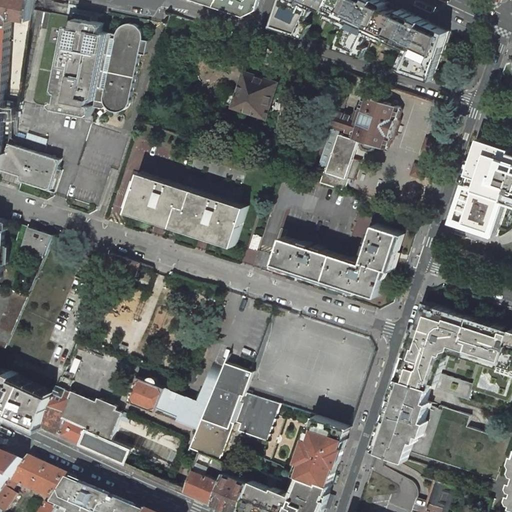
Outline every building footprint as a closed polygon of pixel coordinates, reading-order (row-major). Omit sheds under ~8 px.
[(36,0),(0,0),(0,21),(12,22),(12,19),(13,14),(16,15),(34,18),(36,9),(36,0)] [(193,0),(243,16),(257,10),(259,0),(193,0)] [(280,0),(272,26),(302,36),(315,6),(317,1),(349,16),(345,25),(336,47),(360,55),(369,35),(373,27),(415,46),(404,69),(434,79),(451,31),(402,9),(401,12),(387,6),(389,2),(383,0),(280,0)] [(207,25),(173,14),(169,23),(167,29),(202,41),(207,25)] [(105,23),(78,17),(76,25),(69,23),(68,29),(64,45),(59,71),(59,73),(52,107),(93,115),(95,105),(110,32),(104,31),(105,23)] [(0,57),(10,58),(12,22),(0,21),(0,57)] [(110,32),(95,105),(104,107),(108,105),(108,106),(110,108),(111,109),(113,110),(116,112),(117,112),(120,112),(123,112),(126,111),(129,108),(131,106),(131,105),(142,54),(148,55),(151,40),(144,39),(145,36),(145,33),(144,30),(143,28),(141,26),(139,25),(137,23),(134,22),(132,22),(129,22),(126,24),(124,25),(122,26),(120,29),(120,31),(119,34),(110,32)] [(0,57),(0,96),(8,98),(10,58),(0,57)] [(279,82),(247,71),(240,93),(230,90),(226,102),(268,116),(279,82)] [(349,96),(343,94),(320,164),(327,166),(322,182),(347,190),(351,178),(356,180),(363,160),(355,158),(360,145),(362,144),(364,148),(371,150),(375,148),(377,144),(388,148),(388,147),(391,146),(393,139),(392,135),(397,118),(400,117),(403,110),(401,107),(401,106),(377,98),(377,96),(375,95),(375,97),(366,94),(362,107),(359,105),(355,116),(343,112),(349,96)] [(8,98),(0,96),(0,171),(22,179),(53,188),(62,159),(45,153),(7,141),(9,99),(8,99),(8,98)] [(438,114),(434,126),(443,129),(447,117),(438,114)] [(427,138),(423,149),(425,150),(420,165),(415,163),(412,174),(423,178),(431,152),(434,153),(438,141),(427,138)] [(511,149),(483,140),(458,217),(455,217),(454,220),(496,234),(509,198),(508,198),(511,185),(511,149)] [(238,201),(143,171),(130,210),(156,219),(168,223),(199,233),(212,237),(237,245),(250,205),(238,201)] [(404,232),(378,223),(375,231),(372,231),(370,239),(372,240),(371,243),(369,242),(366,251),(368,252),(365,262),(363,261),(364,258),(355,256),(354,258),(327,249),(327,246),(319,243),(318,246),(313,245),(314,242),(305,239),(304,242),(286,236),(277,262),(380,295),(389,268),(392,268),(404,232)] [(47,254),(55,234),(52,233),(52,234),(42,230),(41,233),(37,231),(38,229),(31,227),(24,246),(47,254)] [(255,234),(251,247),(258,250),(263,236),(255,234)] [(142,262),(112,253),(107,265),(137,276),(142,262)] [(29,294),(15,290),(0,324),(0,348),(5,351),(29,294)] [(433,386),(438,388),(442,377),(449,354),(481,364),(511,374),(511,330),(506,328),(506,326),(426,299),(425,303),(424,306),(417,328),(401,375),(413,379),(433,386)] [(214,362),(199,399),(168,386),(161,383),(162,380),(159,379),(157,377),(156,376),(153,376),(149,375),(147,378),(141,375),(131,399),(158,410),(160,407),(196,421),(203,424),(197,436),(195,442),(193,447),(202,451),(222,459),(239,419),(244,420),(240,430),(269,441),(282,403),(247,392),(255,371),(251,369),(226,360),(224,366),(214,362)] [(511,398),(511,374),(481,364),(474,388),(511,400),(511,398)] [(10,374),(0,368),(0,405),(43,425),(52,404),(56,395),(17,377),(19,373),(12,370),(10,374)] [(75,380),(64,375),(56,395),(52,404),(43,425),(58,432),(83,442),(128,461),(133,448),(114,440),(126,412),(118,408),(119,405),(101,398),(99,401),(71,389),(75,380)] [(389,452),(407,459),(414,440),(416,433),(420,434),(429,407),(427,406),(433,386),(413,379),(401,375),(383,429),(377,448),(389,452)] [(438,388),(471,399),(474,388),(442,377),(438,388)] [(126,412),(114,440),(133,448),(173,465),(186,437),(126,412)] [(340,464),(343,454),(348,439),(352,426),(342,422),(337,421),(317,414),(313,424),(318,426),(315,433),(313,440),(308,438),(307,443),(302,458),(306,460),(301,474),(322,482),(323,480),(333,483),(337,473),(335,470),(337,463),(340,464)] [(0,486),(5,490),(12,479),(16,481),(29,462),(0,449),(0,486)] [(222,459),(202,451),(189,489),(218,501),(225,481),(207,474),(210,467),(213,468),(228,474),(229,470),(232,463),(222,459)] [(77,477),(32,457),(29,462),(16,481),(12,479),(5,490),(0,497),(0,505),(8,511),(19,494),(15,491),(19,482),(41,493),(41,495),(43,496),(44,494),(51,498),(48,503),(47,502),(40,511),(53,511),(58,505),(74,481),(77,477)] [(301,474),(287,468),(284,479),(259,469),(258,471),(254,481),(244,509),(251,511),(323,511),(333,484),(333,483),(323,480),(322,482),(301,474)] [(230,507),(242,511),(244,509),(254,481),(229,470),(228,474),(225,481),(218,501),(230,507)] [(442,511),(451,485),(435,479),(424,511),(442,511)] [(147,511),(83,485),(74,481),(58,505),(73,511),(147,511)]
